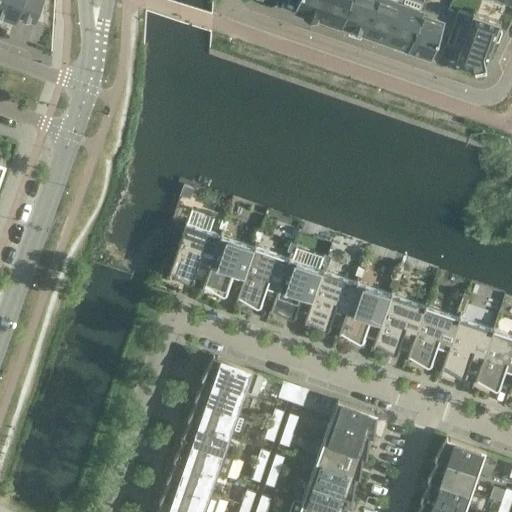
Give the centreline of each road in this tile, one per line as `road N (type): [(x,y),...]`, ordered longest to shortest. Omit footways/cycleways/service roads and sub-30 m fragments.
road 1 (residential): [(430,409),(176,322),(111,511)]
road 2 (residential): [(511,65),(497,93),(470,102),(228,13),(229,0)]
road 3 (tertiary): [(71,135),(0,336)]
